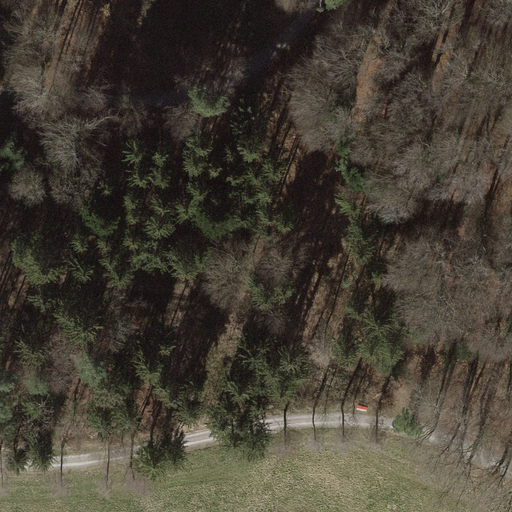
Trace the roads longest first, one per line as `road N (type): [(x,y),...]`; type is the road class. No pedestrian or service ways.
road 1 (track): [(511,475),(344,417),(79,460),(0,463)]
road 2 (track): [(0,290),(77,279),(298,301),(386,372),(458,453)]
road 3 (track): [(0,93),(184,100),(267,57),(316,0)]
road 4 (track): [(0,287),(29,157),(31,97)]
